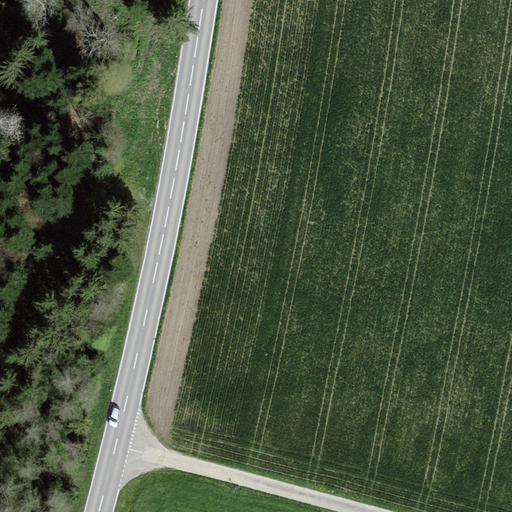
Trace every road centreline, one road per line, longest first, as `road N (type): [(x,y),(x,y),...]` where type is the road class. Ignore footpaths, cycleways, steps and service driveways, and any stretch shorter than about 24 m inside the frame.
road 1 (tertiary): [(114,444),(167,217),(203,0)]
road 2 (residential): [(114,444),(369,511)]
